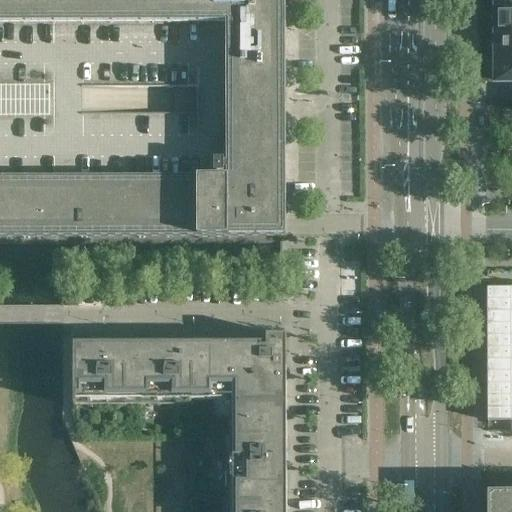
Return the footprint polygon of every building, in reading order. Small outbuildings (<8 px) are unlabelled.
[(285,102),(285,81),(285,0),(0,0),(0,239),(228,239),(286,239),(285,196),(285,117),(285,102)] [(511,9),(511,0),(495,0),(495,9),(511,9)] [(511,33),(511,9),(495,9),(495,20),(493,22),(493,28),(495,31),(495,33),(511,33)] [(511,57),(511,33),(495,33),(495,36),(493,38),(493,44),(495,46),(495,57),(511,57)] [(511,82),(511,57),(495,57),(495,69),(493,71),(493,77),(495,79),(495,82),(511,82)] [(511,289),(487,290),(487,422),(511,422),(511,434),(511,433),(511,289)] [(286,511),(287,468),(290,469),(290,467),(289,467),(289,458),(287,458),(286,370),(281,370),(281,354),(286,354),(286,337),(266,337),(266,349),(261,349),(261,345),(173,345),(173,343),(164,343),(164,342),(162,342),(162,345),(106,345),(106,343),(97,343),(97,342),(95,342),(95,345),(73,345),(74,407),(76,407),(76,406),(194,406),(194,402),(225,401),(225,407),(230,407),(230,437),(226,437),(226,511),(286,511)] [(511,511),(511,495),(488,495),(487,511),(511,511)]
